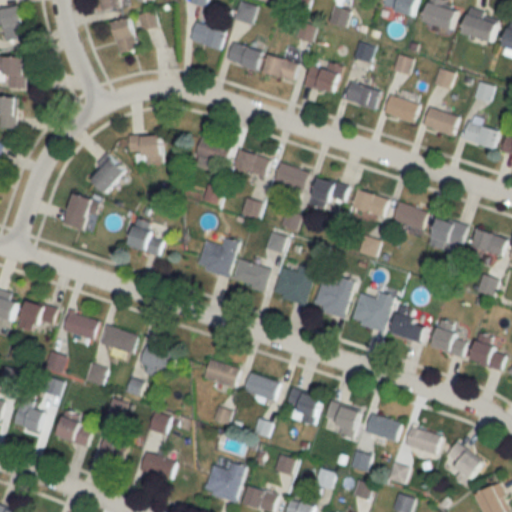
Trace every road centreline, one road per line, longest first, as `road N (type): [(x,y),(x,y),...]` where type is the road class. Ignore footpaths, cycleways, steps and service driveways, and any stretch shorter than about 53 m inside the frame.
road 1 (residential): [(8,252),(60,142),(94,109),(149,93),(234,105),(511,203)]
road 2 (residential): [(0,249),(425,389),(501,425)]
road 3 (residential): [(0,465),(137,511)]
